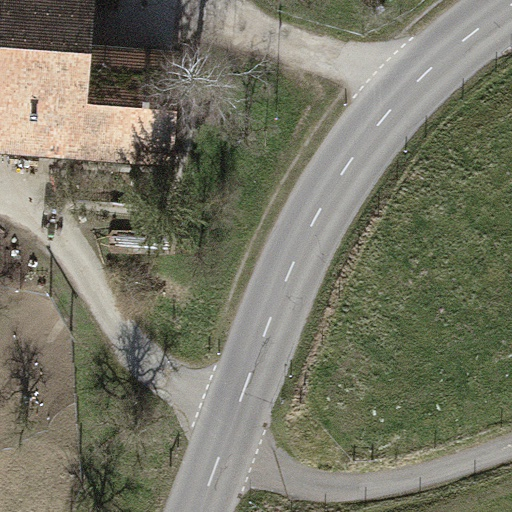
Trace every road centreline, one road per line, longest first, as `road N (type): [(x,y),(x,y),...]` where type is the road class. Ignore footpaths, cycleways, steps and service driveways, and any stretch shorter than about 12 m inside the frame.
road 1 (tertiary): [(200,511),(284,288),(332,189),(401,98),(511,6)]
road 2 (track): [(511,446),(410,479),(334,487),(282,475),(229,433)]
